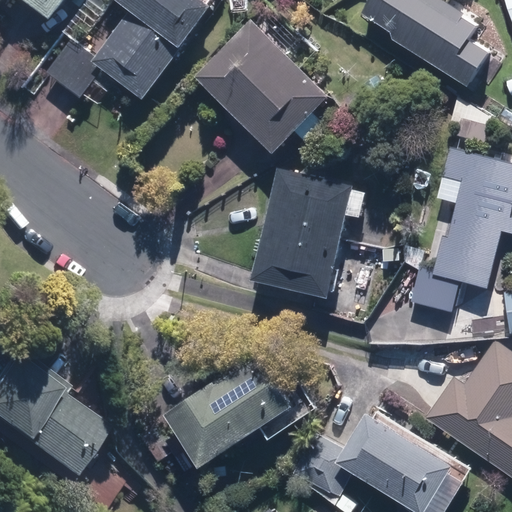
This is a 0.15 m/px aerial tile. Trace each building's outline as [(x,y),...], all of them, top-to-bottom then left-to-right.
[(24,0),(49,19),(63,0),(0,0),(0,3),(2,0),(24,0)] [(114,0),(130,10),(97,57),(71,39),(48,73),(83,97),(93,83),(103,89),(110,79),(143,101),(211,0),(114,0)] [(468,38),(477,25),(440,0),(367,0),(359,13),(391,34),(389,36),(467,89),(491,53),(468,38)] [(252,18),(194,75),(272,154),(329,97),(252,18)] [(461,139),(479,140),(493,118),(458,96),(453,102),(453,126),(461,126),(461,139)] [(511,162),(461,148),(453,176),(444,174),(437,198),(456,204),(450,223),(439,220),(426,264),(419,261),(414,301),(452,312),(461,281),(488,288),(504,231),(511,233),(511,162)] [(328,297),(346,215),(362,218),(368,192),(352,188),(353,182),(276,165),(251,280),(328,297)] [(453,373),(424,416),(511,476),(511,350),(495,338),(465,381),(453,373)] [(7,344),(0,352),(0,432),(9,439),(10,438),(60,476),(98,425),(57,395),(64,387),(7,344)] [(199,467),(292,406),(258,355),(216,383),(214,380),(163,413),(199,467)] [(421,511),(451,463),(366,412),(345,447),(318,431),(294,470),(337,496),(352,471),(418,511),(421,511)]
